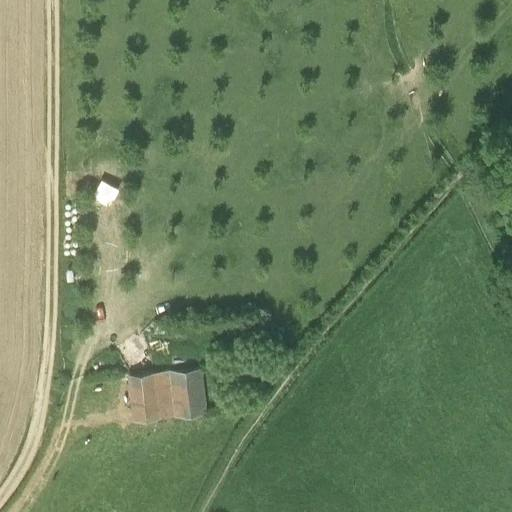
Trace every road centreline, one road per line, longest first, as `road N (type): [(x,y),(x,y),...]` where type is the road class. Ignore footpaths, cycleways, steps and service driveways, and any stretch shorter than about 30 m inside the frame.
road 1 (track): [(0,502),(42,424),(52,0)]
road 2 (track): [(202,511),(304,356),(460,178)]
